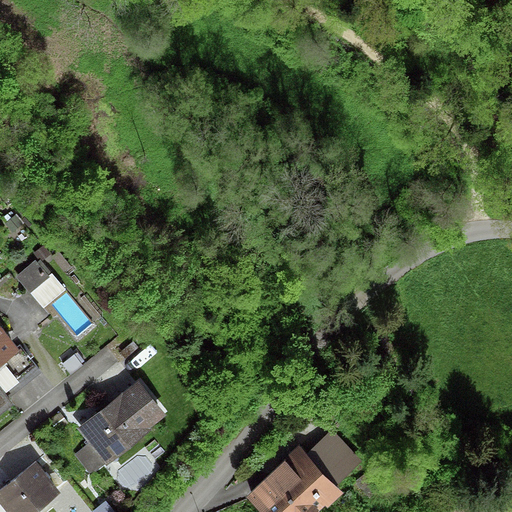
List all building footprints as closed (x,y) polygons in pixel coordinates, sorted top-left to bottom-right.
[(44,276),(33,263),(16,277),(27,291),(44,276)] [(0,358),(12,349),(0,334),(0,358)] [(9,385),(12,389),(37,369),(17,344),(12,349),(0,358),(0,406),(8,400),(1,391),(9,385)] [(101,456),(156,411),(136,385),(84,427),(93,439),(89,442),(101,456)] [(298,446),(249,493),(267,511),(303,511),(340,478),(337,475),(354,460),(328,432),(305,454),(298,446)] [(376,442),(366,432),(355,443),(364,453),(376,442)] [(11,511),(26,511),(53,491),(31,463),(9,481),(5,475),(0,479),(0,507),(5,504),(11,511)]
